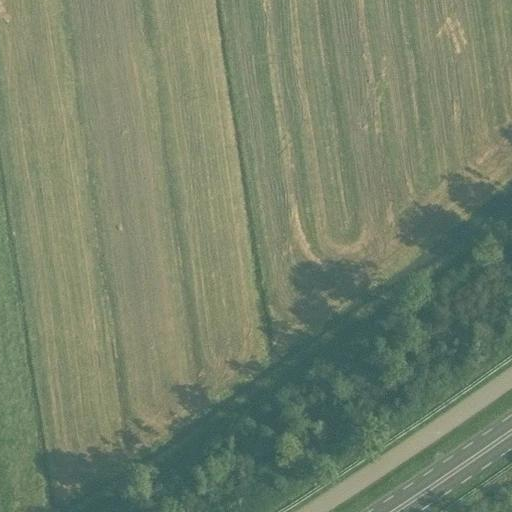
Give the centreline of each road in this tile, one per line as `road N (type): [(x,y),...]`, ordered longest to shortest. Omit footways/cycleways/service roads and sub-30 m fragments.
road 1 (unclassified): [(300,511),(511,364)]
road 2 (primary): [(395,511),(511,430)]
